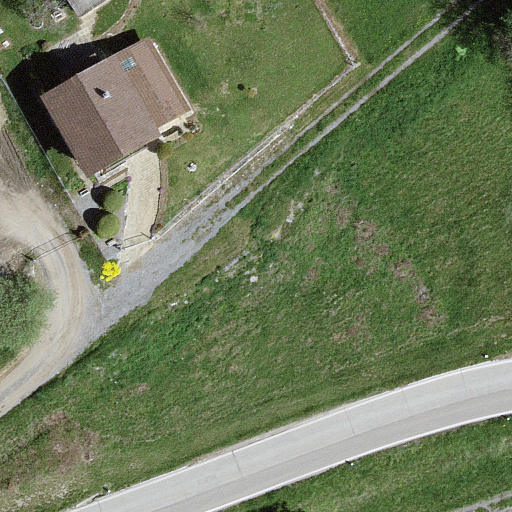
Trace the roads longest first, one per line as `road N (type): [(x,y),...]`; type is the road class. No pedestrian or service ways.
road 1 (track): [(0,408),(490,0)]
road 2 (tertiary): [(151,511),(408,412),(511,386)]
road 3 (track): [(79,347),(72,263),(13,202),(0,210)]
